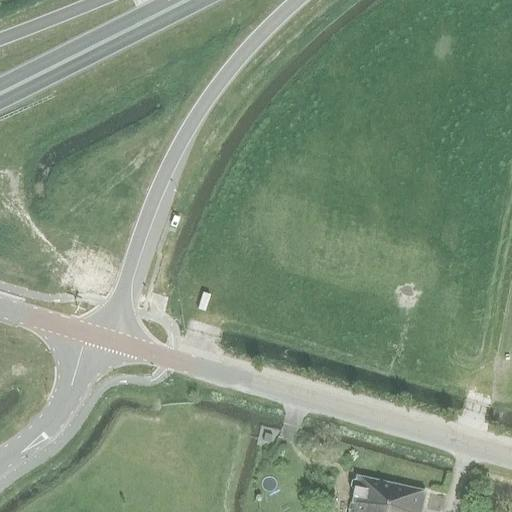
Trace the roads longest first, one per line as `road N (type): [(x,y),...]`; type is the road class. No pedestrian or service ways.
road 1 (tertiary): [(511,457),(107,340)]
road 2 (trunk): [(107,340),(145,220),(187,132),(235,63),(300,0)]
road 3 (trunk): [(186,0),(0,94)]
road 4 (tertiary): [(0,462),(60,409),(86,333)]
